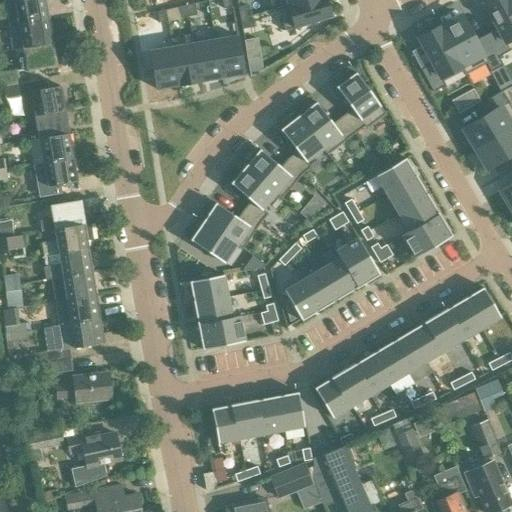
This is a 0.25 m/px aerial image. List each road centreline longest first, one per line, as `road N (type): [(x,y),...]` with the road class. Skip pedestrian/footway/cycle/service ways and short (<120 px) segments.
road 1 (residential): [(167,391),(301,370),(497,259)]
road 2 (residential): [(373,23),(253,120),(167,225),(138,234)]
road 3 (residential): [(373,23),(497,259)]
road 4 (residential): [(138,234),(98,0)]
road 5 (residential): [(167,391),(138,234)]
road 6 (residential): [(188,511),(167,391)]
